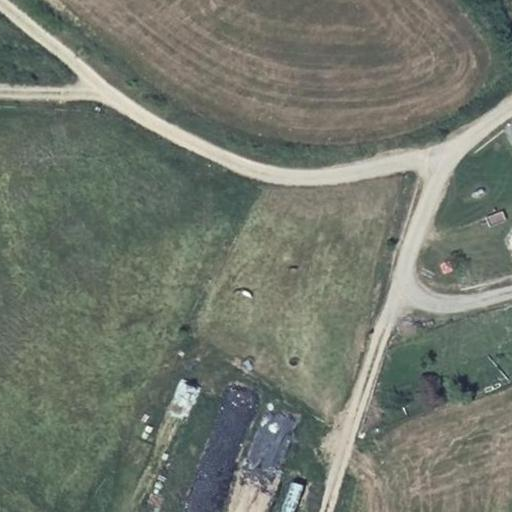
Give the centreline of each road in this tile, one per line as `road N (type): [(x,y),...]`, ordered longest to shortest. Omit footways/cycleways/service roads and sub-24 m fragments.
road 1 (track): [(102,91),(227,161),(282,178),(312,181),(403,161),(441,165)]
road 2 (unclassified): [(511,109),(441,165),(404,267),(405,283),(427,304),(511,292)]
road 3 (track): [(404,267),(329,511)]
road 4 (track): [(0,96),(102,91),(0,1)]
